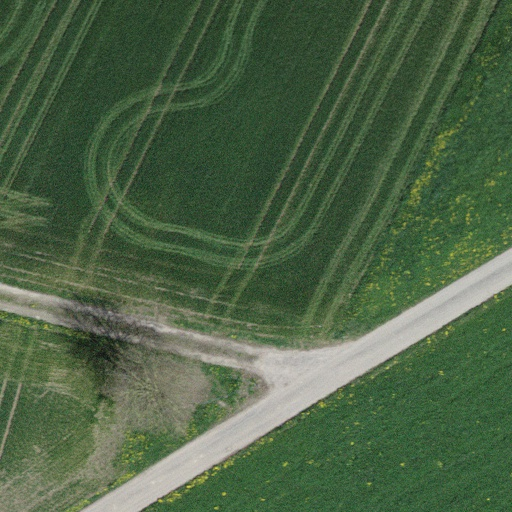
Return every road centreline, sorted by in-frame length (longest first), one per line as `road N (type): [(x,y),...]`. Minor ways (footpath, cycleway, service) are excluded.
road 1 (unclassified): [(113,511),(511,264)]
road 2 (track): [(0,300),(326,378)]
